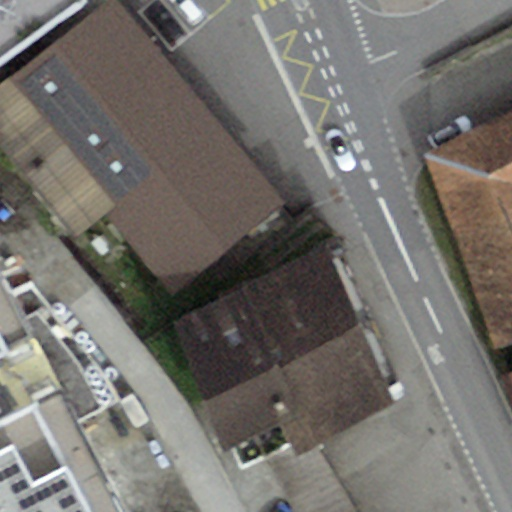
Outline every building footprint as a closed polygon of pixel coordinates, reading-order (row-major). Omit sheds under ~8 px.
[(0,0),(0,63),(82,6),(81,0),(0,0)] [(165,64),(114,1),(0,92),(0,148),(78,244),(107,220),(175,303),(286,213),(218,129),(176,77),(165,64)] [(511,116),(424,161),(494,355),(511,348),(511,116)] [(322,250),(244,286),(319,446),(397,410),(322,250)] [(265,459),(292,446),(297,456),(319,446),(244,286),(222,296),(173,319),(163,323),(224,453),(234,448),(243,469),(265,459)] [(511,374),(499,379),(511,411),(511,374)] [(0,511),(120,511),(60,393),(0,423),(0,511)] [(355,511),(319,446),(297,456),(292,446),(265,459),(291,511),(355,511)]
